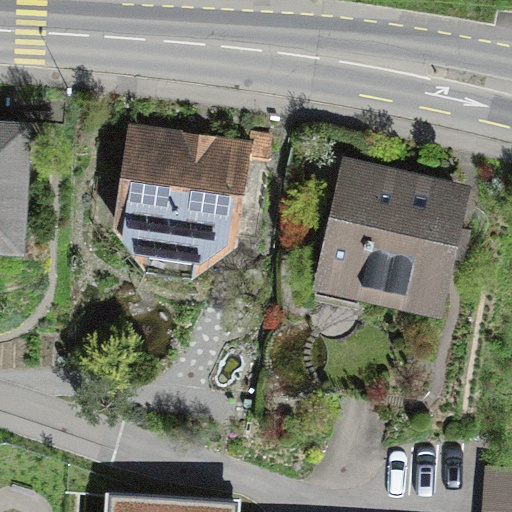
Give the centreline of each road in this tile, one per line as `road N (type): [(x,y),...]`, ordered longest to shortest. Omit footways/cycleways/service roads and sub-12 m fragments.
road 1 (secondary): [(0,27),(260,45),(409,63),(511,87)]
road 2 (residential): [(0,398),(332,511)]
